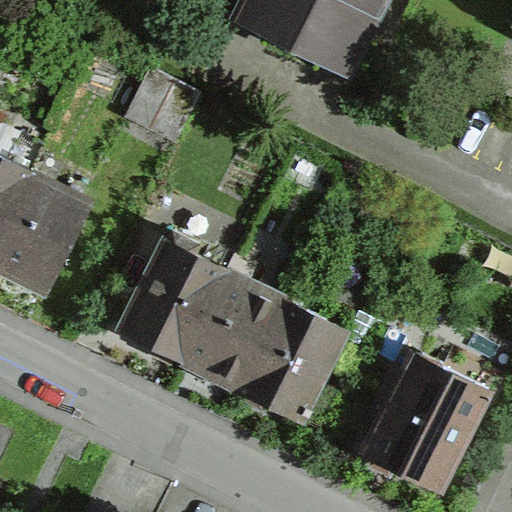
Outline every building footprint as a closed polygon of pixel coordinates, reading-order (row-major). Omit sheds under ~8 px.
[(0,0),(0,49),(23,0),(0,0)] [(382,0),(236,0),(231,12),(349,69),(382,0)] [(200,86),(150,62),(126,113),(176,137),(200,86)] [(0,228),(34,158),(0,141),(0,228)] [(98,189),(34,158),(0,228),(0,262),(50,287),(98,189)] [(234,261),(164,226),(116,323),(186,358),(234,261)] [(290,289),(234,261),(186,358),(242,386),(290,289)] [(351,319),(290,289),(242,386),(303,416),(351,319)] [(492,379),(418,343),(370,439),(444,476),(492,379)]
